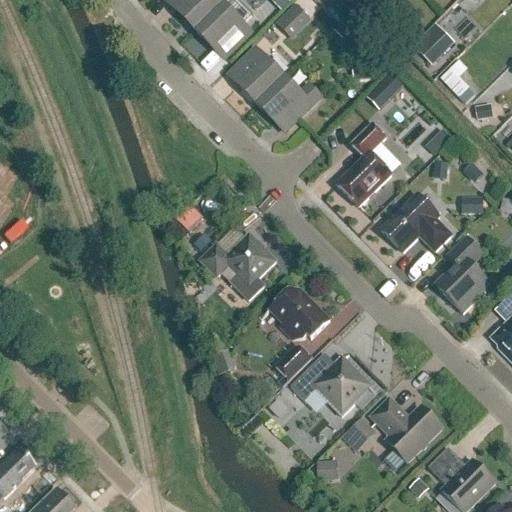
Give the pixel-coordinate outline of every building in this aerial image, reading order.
[(175,0),(169,6),(196,35),(223,8),(215,0),(175,0)] [(281,15),(290,5),(284,0),(273,0),(270,4),(281,15)] [(292,44),(311,24),(294,7),(275,26),(292,44)] [(251,36),(223,8),(196,35),(224,63),(251,36)] [(343,43),(351,36),(341,27),(334,34),(343,43)] [(432,70),(455,47),(435,27),(412,50),(432,70)] [(256,53),(230,80),(257,108),(284,81),(256,53)] [(358,68),(359,83),(375,82),(373,67),(358,68)] [(301,98),(284,81),(257,108),(285,136),(320,101),(309,90),(301,98)] [(477,125),(493,122),(491,108),(475,111),(477,125)] [(364,162),(337,189),(359,212),(392,179),(370,158),(386,142),(373,128),(352,149),(364,162)] [(416,166),(433,164),(432,151),(415,152),(416,166)] [(447,184),(448,167),(434,166),(434,183),(447,184)] [(417,199),(381,234),(404,257),(420,241),(435,257),(452,240),(437,224),(440,221),(417,199)] [(482,199),(468,199),(469,216),(482,216),(482,199)] [(201,256),(212,246),(205,238),(194,249),(201,256)] [(277,266),(250,238),(228,260),(217,248),(200,265),(217,282),(228,271),(237,280),(230,287),(249,306),(265,291),(258,284),(277,266)] [(435,289),(463,318),(477,305),(475,302),(490,288),(468,265),(479,254),(467,241),(448,260),(457,268),(435,289)] [(280,331),(293,343),(304,343),(308,340),(311,343),(330,325),(301,295),(290,294),(270,314),(283,328),(280,331)] [(511,299),(502,309),(511,318),(511,323),(492,343),(501,351),(499,353),(511,367),(511,299)] [(312,363),(301,352),(294,352),(275,371),(289,385),(312,363)] [(342,421),(356,407),(354,405),(369,390),(343,363),(336,369),(325,358),(291,391),(306,406),(317,395),(342,421)] [(284,408),(276,400),(266,409),(275,418),(284,408)] [(387,444),(408,466),(442,433),(421,411),(409,423),(390,403),(371,421),(391,441),(387,444)] [(357,423),(364,416),(359,411),(352,418),(357,423)] [(346,441),(356,451),(371,435),(361,425),(346,441)] [(448,452),(429,472),(447,490),(442,495),(458,511),(470,511),(495,487),(473,464),(467,471),(448,452)] [(17,485),(33,470),(17,453),(0,469),(0,499),(3,502),(18,487),(17,485)] [(297,486),(303,479),(297,473),(291,480),(297,486)] [(419,502),(429,492),(419,482),(409,492),(419,502)] [(73,511),(55,493),(35,511),(73,511)]
